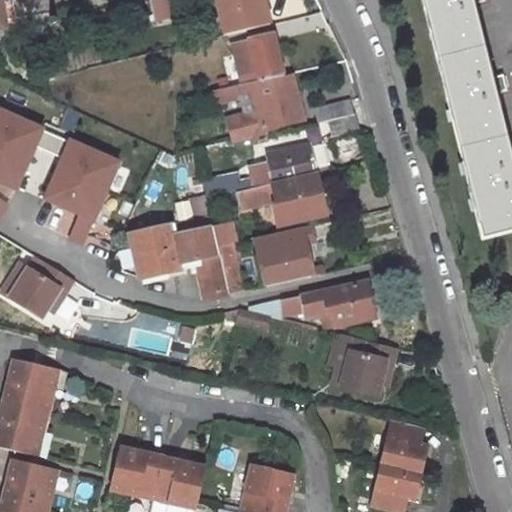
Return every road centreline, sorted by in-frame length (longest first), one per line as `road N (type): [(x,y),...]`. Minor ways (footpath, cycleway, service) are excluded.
road 1 (residential): [(496,511),(361,51),(336,0)]
road 2 (unknown): [(75,246),(122,274),(186,298),(223,302),(425,264)]
